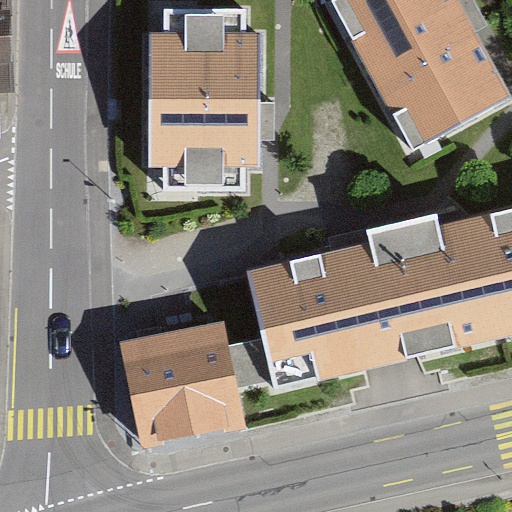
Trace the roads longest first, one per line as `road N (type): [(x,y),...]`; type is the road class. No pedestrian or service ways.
road 1 (tertiary): [(50,511),(52,159)]
road 2 (secondary): [(511,436),(172,511)]
road 3 (tertiary): [(52,159),(54,0)]
